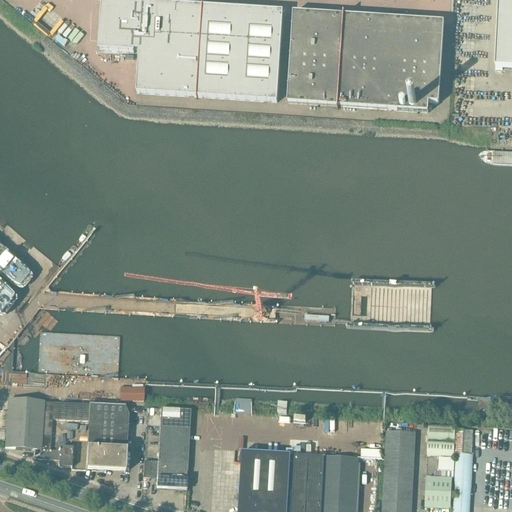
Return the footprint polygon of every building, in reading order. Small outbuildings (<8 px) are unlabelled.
[(511,0),(498,0),(495,70),(511,71),(511,0)] [(202,8),(142,4),(142,6),(137,6),(138,4),(102,1),(99,52),(134,55),(134,52),(139,52),(136,95),(197,99),(196,99),(197,100),(197,99),(277,104),(283,13),(203,8),(203,7),(202,7),(202,8)] [(444,23),(293,13),(287,104),(428,114),(429,104),(439,104),(444,23)] [(7,402),(4,450),(34,451),(41,451),(42,427),(44,404),(7,402)] [(52,404),(44,404),(42,427),(41,451),(49,451),(52,404)] [(88,406),(52,404),(49,451),(59,451),(59,448),(58,448),(58,449),(50,448),(51,440),(55,440),(57,438),(57,434),(55,432),(52,432),(52,421),(88,423),(88,406)] [(109,452),(126,453),(128,416),(124,409),(124,408),(88,406),(88,423),(85,472),(86,472),(86,468),(88,469),(88,470),(98,471),(100,451),(109,452)] [(186,480),(187,473),(189,412),(160,411),(157,478),(186,480)] [(428,425),(428,438),(454,440),(454,426),(428,425)] [(470,511),(473,456),(471,456),(472,446),(478,446),(479,436),(477,436),(477,429),(473,429),(473,434),(456,433),(455,455),(456,455),(452,511),(470,511)] [(410,511),(412,493),(404,492),(405,472),(413,473),(415,434),(386,433),(384,471),(396,472),(395,492),(383,491),(382,511),(410,511)] [(511,456),(511,434),(493,433),(492,455),(511,456)] [(427,456),(454,458),(455,443),(428,441),(427,456)] [(59,448),(59,451),(58,462),(58,468),(71,469),(72,449),(59,448)] [(289,511),(290,504),(293,456),(289,456),(289,451),(275,450),(274,455),(241,453),(239,504),(238,511),(289,511)] [(41,451),(34,451),(33,461),(58,462),(59,451),(49,451),(41,451)] [(126,453),(109,452),(100,451),(98,471),(102,471),(102,469),(124,471),(124,474),(125,474),(126,453)] [(324,458),(293,456),(290,504),(289,511),(321,511),(322,504),(324,458)] [(321,511),(354,511),(355,504),(357,459),(324,457),(324,458),(322,504),(321,511)] [(384,471),(383,491),(395,492),(396,472),(384,471)] [(412,493),(413,473),(405,472),(404,492),(412,493)] [(157,478),(156,491),(186,492),(186,480),(157,478)] [(427,479),(425,509),(451,511),(452,480),(427,479)]
